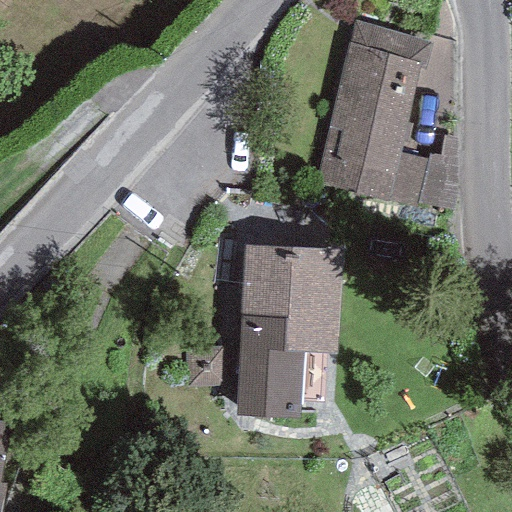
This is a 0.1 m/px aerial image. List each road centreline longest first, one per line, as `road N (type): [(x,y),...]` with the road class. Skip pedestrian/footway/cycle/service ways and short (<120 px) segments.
road 1 (tertiary): [(0,283),(261,0)]
road 2 (tertiary): [(478,0),(483,235),(511,351)]
